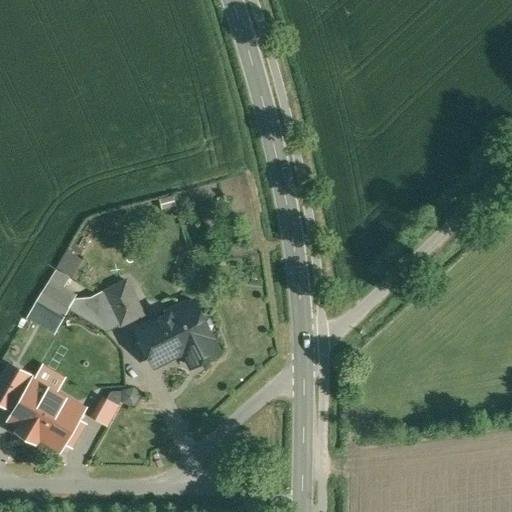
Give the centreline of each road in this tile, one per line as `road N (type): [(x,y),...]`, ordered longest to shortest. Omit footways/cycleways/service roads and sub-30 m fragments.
road 1 (secondary): [(306,362),(281,170),(232,0)]
road 2 (unclassified): [(306,362),(511,168)]
road 3 (unclassified): [(152,485),(306,362)]
road 4 (unclassified): [(0,481),(152,485)]
road 5 (unclassified): [(152,485),(300,504)]
road 6 (secondary): [(300,504),(306,362)]
